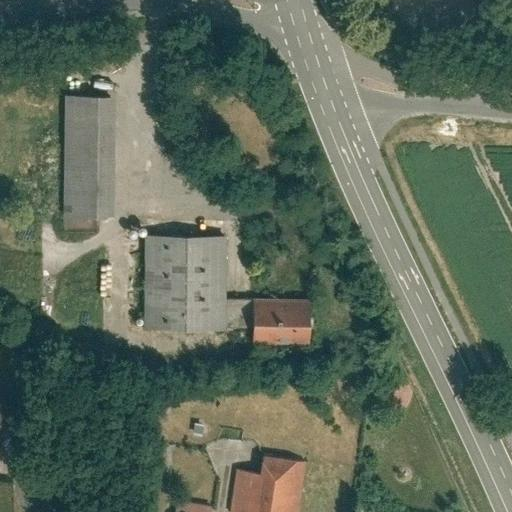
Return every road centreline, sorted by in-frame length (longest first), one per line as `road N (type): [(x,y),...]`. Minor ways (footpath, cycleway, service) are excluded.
road 1 (secondary): [(321,78),(511,492)]
road 2 (residential): [(511,106),(321,78)]
